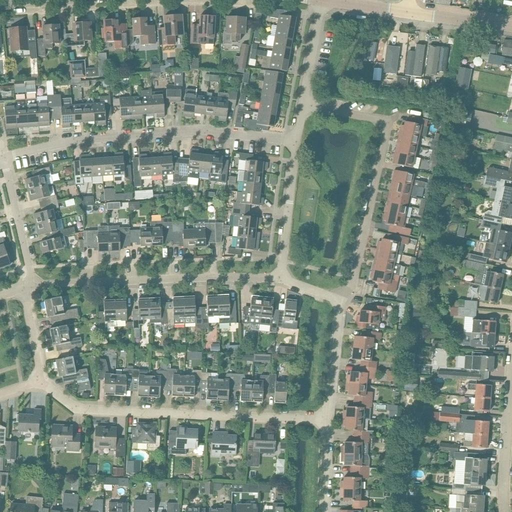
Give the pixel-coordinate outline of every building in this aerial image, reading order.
[(278,19),(277,26),(294,29),(296,18),(291,17),(292,12),(284,10),(268,10),(268,17),(278,19)] [(174,36),(183,36),(182,23),(184,22),(183,18),(182,18),(181,16),(164,17),(165,29),(158,29),(159,46),(174,45),(174,36)] [(199,21),(202,23),(199,26),(191,25),(190,44),(213,45),(214,17),(199,16),(199,21)] [(146,18),(132,19),(133,30),(133,37),(140,36),(141,45),(155,44),(154,30),(154,26),(147,26),(146,18)] [(224,34),(223,43),(231,43),(231,42),(239,42),(239,34),(245,35),(245,19),(226,18),(226,34),(224,34)] [(101,29),(102,39),(105,38),(105,42),(114,42),(115,49),(128,48),(126,28),(119,28),(119,20),(103,21),(104,29),(101,29)] [(89,23),(74,24),(75,47),(84,46),(84,41),(91,40),(89,23)] [(65,30),(59,31),(59,25),(42,27),(43,39),(37,39),(38,56),(45,56),(45,49),(52,49),(52,44),(60,43),(60,41),(66,41),(65,30)] [(292,40),(294,29),(277,26),(275,37),(292,40)] [(37,59),(35,43),(27,43),(26,28),(9,29),(11,51),(29,50),(30,59),(37,59)] [(275,37),(273,47),(290,50),(292,40),(275,37)] [(501,55),(511,56),(511,42),(503,41),(501,55)] [(376,43),(368,42),(365,60),(372,61),(376,43)] [(480,44),(473,43),(470,42),(469,49),(479,51),(480,44)] [(495,46),(483,44),(482,44),(481,52),(494,54),(495,46)] [(249,46),(242,45),(238,68),(244,70),(249,46)] [(397,74),(400,48),(387,46),(387,47),(384,72),(397,74)] [(416,46),(415,53),(414,60),(407,59),(404,76),(420,78),(424,47),(416,46)] [(430,46),(426,75),(437,76),(438,71),(444,72),(447,48),(440,48),(430,46)] [(273,47),(271,58),(288,61),(290,50),(273,47)] [(269,69),(286,72),(288,61),(271,58),(269,69)] [(511,59),(503,58),(501,64),(511,66),(511,59)] [(190,59),(190,70),(198,70),(198,59),(190,59)] [(84,61),(67,62),(69,79),(80,78),(86,78),(84,61)] [(374,63),(369,90),(381,91),(382,81),(384,65),(374,63)] [(458,68),(455,86),(468,89),(471,70),(458,68)] [(266,71),(264,82),(281,85),(283,74),(266,71)] [(414,79),(413,91),(420,92),(421,80),(414,79)] [(279,95),(281,85),(264,82),(262,92),(279,95)] [(432,85),(430,93),(442,96),(444,88),(432,85)] [(174,102),(174,86),(166,86),(166,102),(174,102)] [(185,90),(182,117),(193,118),(194,114),(196,96),(197,89),(196,89),(196,91),(185,90)] [(151,91),(141,92),(141,97),(142,115),(153,114),(152,96),(152,92),(151,91)] [(162,92),(152,92),(152,96),(153,114),(156,114),(156,118),(164,117),(163,96),(162,92)] [(262,92),(260,103),(277,106),(279,95),(262,92)] [(204,115),(215,116),(217,99),(211,98),(212,94),(207,93),(207,98),(204,115)] [(218,93),(217,99),(215,116),(218,116),(218,121),(226,122),(227,108),(235,108),(237,94),(231,93),(229,93),(228,94),(218,93)] [(60,95),(53,96),(55,120),(61,119),(62,128),(70,128),(70,124),(73,123),(71,106),(71,98),(60,99),(60,95)] [(47,104),(37,105),(38,127),(49,126),(49,120),(55,120),(53,96),(46,96),(47,104)] [(93,104),(94,122),(97,121),(97,126),(106,125),(105,112),(111,111),(110,96),(99,97),(99,104),(93,104)] [(196,96),(194,114),(204,115),(207,98),(196,96)] [(141,97),(130,98),(132,120),(143,119),(142,115),(141,97)] [(132,120),(130,98),(119,99),(113,100),(114,107),(120,106),(121,121),(132,120)] [(36,99),(25,100),(28,127),(38,127),(37,105),(36,99)] [(4,103),(0,103),(0,116),(5,116),(6,129),(17,128),(15,100),(4,101),(4,103)] [(28,127),(25,100),(15,100),(17,128),(28,127)] [(275,117),(277,106),(260,103),(258,114),(275,117)] [(83,123),(94,122),(93,104),(82,105),(83,123)] [(73,123),(83,123),(82,105),(71,106),(73,123)] [(469,126),(471,113),(456,109),(453,123),(469,126)] [(273,128),(275,117),(258,114),(257,122),(245,120),(244,129),(267,131),(268,127),(273,128)] [(401,125),(399,132),(419,136),(426,138),(428,128),(426,127),(427,121),(412,117),(411,123),(405,122),(404,126),(401,125)] [(399,132),(397,143),(416,147),(419,136),(399,132)] [(511,152),(510,160),(511,160),(511,144),(511,145),(511,142),(511,138),(497,135),(493,149),(506,152),(507,151),(511,152)] [(397,143),(395,153),(414,157),(416,147),(397,143)] [(185,165),(178,166),(180,182),(186,182),(187,182),(187,177),(198,178),(199,173),(201,155),(198,155),(198,151),(190,150),(189,160),(185,159),(185,165)] [(211,156),(210,174),(220,175),(219,182),(226,183),(228,165),(222,164),(222,160),(223,153),(215,152),(214,157),(211,156)] [(115,158),(112,158),(113,176),(114,183),(124,182),(131,181),(130,166),(124,166),(123,153),(114,154),(115,158)] [(163,158),(160,158),(162,176),(162,181),(167,180),(167,175),(172,175),(172,180),(173,183),(180,182),(178,166),(172,166),(172,158),(171,153),(163,154),(163,158)] [(246,161),(244,172),(262,173),(262,171),(266,171),(267,163),(251,161),(252,155),(239,153),(238,160),(246,161)] [(414,157),(395,153),(392,164),(412,168),(418,169),(420,159),(414,158),(414,157)] [(92,177),(90,160),(90,155),(79,156),(79,162),(74,163),(74,162),(73,162),(75,184),(75,186),(83,185),(82,178),(92,177)] [(151,176),(150,159),(147,159),(146,155),(138,156),(139,169),(133,169),(134,187),(141,187),(140,177),(151,176)] [(201,155),(199,173),(210,174),(211,156),(201,155)] [(113,176),(112,158),(101,159),(102,176),(113,176)] [(160,158),(150,159),(151,176),(151,181),(162,181),(160,158)] [(101,159),(90,160),(92,177),(102,176),(101,159)] [(487,169),(485,176),(504,180),(511,182),(511,160),(510,160),(508,172),(489,168),(487,169)] [(33,178),(25,180),(28,191),(47,186),(53,185),(50,174),(51,174),(49,167),(37,170),(38,177),(33,178)] [(392,181),(418,187),(424,188),(425,183),(412,180),(413,175),(394,171),(392,181)] [(261,184),(262,173),(244,172),(243,182),(261,184)] [(485,176),(483,185),(497,188),(494,201),(511,204),(511,189),(502,187),(504,180),(485,176)] [(389,192),(392,193),(411,197),(415,198),(418,187),(392,181),(389,192)] [(243,182),(242,193),(259,195),(261,184),(243,182)] [(49,197),(47,186),(28,191),(30,202),(49,197)] [(259,198),(259,195),(242,193),(237,192),(236,203),(234,203),(233,209),(248,211),(249,205),(262,206),(263,198),(259,198)] [(389,195),(387,202),(390,203),(406,207),(409,207),(411,197),(392,193),(391,196),(389,195)] [(484,214),(483,220),(500,224),(502,217),(511,219),(511,204),(494,201),(492,212),(488,211),(484,214)] [(51,203),(40,206),(41,212),(33,214),(36,225),(55,221),(53,210),(59,208),(57,202),(51,203)] [(386,206),(385,213),(404,217),(406,207),(390,203),(389,206),(386,206)] [(239,217),(238,227),(255,229),(256,226),(260,227),(261,219),(248,217),(248,211),(233,209),(232,216),(239,217)] [(385,213),(383,221),(386,222),(385,225),(389,225),(388,231),(397,233),(409,236),(411,230),(404,228),(405,224),(402,224),(404,217),(385,213)] [(150,222),(150,229),(151,246),(162,246),(162,242),(172,242),(172,223),(172,219),(161,219),(161,222),(150,222)] [(483,220),(481,227),(492,229),(499,231),(500,224),(483,220)] [(55,221),(36,225),(38,236),(46,234),(48,240),(64,237),(75,234),(74,227),(58,231),(55,221)] [(183,222),(172,223),(172,242),(173,245),(183,245),(183,248),(194,248),(193,231),(183,231),(183,222)] [(204,230),(193,231),(194,248),(205,247),(205,244),(215,243),(214,224),(203,224),(204,230)] [(457,225),(452,224),(447,226),(446,232),(455,234),(457,225)] [(124,247),(130,247),(130,243),(129,231),(129,228),(118,228),(118,226),(108,227),(108,234),(109,252),(120,251),(120,250),(120,248),(124,247)] [(238,227),(237,238),(258,240),(259,233),(255,232),(255,229),(238,227)] [(140,247),(151,246),(150,229),(139,229),(139,230),(129,231),(130,243),(140,243),(140,247)] [(492,229),(488,244),(496,245),(509,248),(511,234),(499,231),(492,229)] [(98,252),(109,252),(108,234),(98,234),(98,231),(86,231),(87,249),(97,249),(98,252)] [(378,242),(376,250),(379,250),(396,254),(401,255),(403,245),(407,245),(409,239),(397,236),(387,234),(386,240),(382,239),(381,242),(378,242)] [(64,237),(48,240),(40,242),(42,254),(67,248),(64,237)] [(0,268),(10,265),(6,254),(8,253),(3,238),(0,239),(0,268)] [(228,248),(228,254),(240,256),(241,249),(257,251),(258,240),(237,238),(235,249),(228,248)] [(469,254),(468,261),(485,265),(487,258),(505,263),(509,248),(496,245),(488,244),(486,243),(484,251),(483,257),(469,254)] [(374,260),(377,261),(394,264),(396,254),(379,250),(376,250),(374,260)] [(374,260),(372,271),(398,276),(400,266),(394,264),(377,261),(374,260)] [(415,265),(413,272),(421,273),(423,267),(424,263),(416,261),(415,265)] [(475,284),(480,286),(500,290),(503,275),(491,273),(493,266),(485,265),(468,261),(466,261),(464,270),(477,273),(475,284)] [(372,271),(370,278),(373,279),(372,282),(379,283),(378,289),(373,288),(373,291),(372,293),(379,294),(380,292),(380,290),(395,293),(399,276),(398,276),(372,271)] [(480,286),(478,294),(481,294),(480,300),(496,304),(500,290),(480,286)] [(207,310),(201,310),(202,325),(202,329),(208,329),(208,317),(218,317),(217,295),(206,296),(207,310)] [(217,295),(218,317),(219,324),(236,323),(235,304),(229,304),(229,295),(217,295)] [(194,296),(183,297),(184,318),(195,318),(195,325),(202,325),(201,310),(195,311),(194,296)] [(259,326),(262,297),(251,296),(250,310),(243,309),(242,324),(259,326)] [(41,303),(43,310),(45,310),(47,318),(52,317),(53,323),(79,318),(77,309),(64,311),(61,297),(44,301),(44,302),(41,303)] [(173,312),(166,312),(167,323),(167,327),(174,326),(174,325),(174,319),(184,318),(183,297),(172,297),(172,303),(173,312)] [(262,297),(259,326),(270,327),(269,333),(276,333),(276,327),(278,313),(272,312),(273,298),(262,297)] [(149,299),(150,320),(150,324),(167,323),(166,312),(160,312),(160,298),(149,299)] [(138,313),(132,313),(133,323),(133,328),(133,330),(139,329),(139,326),(144,326),(143,320),(150,320),(149,299),(138,299),(138,313)] [(284,314),(278,313),(276,327),(296,330),(296,322),(294,322),(295,313),(297,313),(298,307),(296,307),(297,301),(285,299),(284,314)] [(104,315),(98,315),(99,330),(105,329),(105,328),(116,327),(115,321),(114,300),(103,301),(104,315)] [(126,300),(114,300),(115,321),(127,321),(126,300)] [(458,308),(476,309),(476,302),(465,301),(464,308),(458,308)] [(408,317),(419,318),(420,309),(417,309),(417,306),(408,305),(408,309),(409,309),(408,317)] [(385,314),(385,307),(370,306),(369,312),(360,311),(359,316),(356,316),(355,328),(368,329),(372,329),(378,330),(379,330),(379,324),(377,324),(378,318),(384,319),(385,314)] [(476,309),(458,308),(458,316),(476,317),(476,309)] [(472,320),(471,333),(494,335),(495,322),(472,320)] [(69,340),(66,326),(49,329),(50,331),(47,331),(48,339),(51,338),(53,346),(58,345),(59,352),(82,347),(80,338),(69,340)] [(404,338),(412,339),(413,331),(404,330),(404,338)] [(354,336),(353,348),(372,350),(373,339),(379,340),(380,333),(364,331),(363,337),(354,336)] [(493,348),(494,335),(471,333),(470,346),(493,348)] [(361,361),(360,367),(376,369),(376,362),(370,362),(372,350),(353,348),(352,360),(361,361)] [(465,356),(464,369),(471,370),(479,371),(488,371),(492,372),(492,365),(494,365),(494,360),(493,359),(493,358),(491,358),(492,354),(486,354),(480,354),(472,353),(472,356),(465,356)] [(254,355),(253,362),(262,363),(262,355),(254,355)] [(55,360),(56,362),(53,363),(54,370),(57,369),(59,377),(64,376),(65,382),(76,380),(79,392),(91,389),(87,369),(75,371),(72,357),(55,360)] [(103,396),(114,396),(115,375),(109,375),(105,360),(99,360),(98,380),(104,380),(103,396)] [(402,374),(413,375),(414,367),(405,366),(402,366),(402,374)] [(346,383),(366,385),(366,379),(374,380),(376,369),(360,367),(359,373),(350,372),(350,375),(347,375),(346,383)] [(122,375),(115,375),(114,396),(125,397),(126,378),(132,378),(133,370),(124,369),(122,375)] [(172,397),(183,397),(184,376),(177,376),(176,370),(167,369),(167,371),(166,384),(167,384),(167,382),(172,382),(172,397)] [(133,370),(132,378),(138,378),(137,397),(148,398),(149,376),(150,370),(133,370)] [(201,381),(201,373),(201,371),(192,370),(191,376),(184,376),(183,397),(194,398),(195,379),(200,379),(200,381),(201,381)] [(149,376),(148,398),(160,398),(160,384),(166,384),(167,371),(161,371),(158,371),(156,371),(156,377),(149,376)] [(386,381),(399,382),(400,373),(387,371),(386,381)] [(479,381),(479,375),(438,372),(437,378),(479,381)] [(201,373),(201,381),(206,382),(206,400),(217,401),(218,380),(211,379),(210,373),(201,373)] [(229,387),(235,387),(235,374),(226,374),(224,380),(218,380),(217,401),(228,401),(229,387)] [(236,374),(235,374),(235,387),(241,387),(240,402),(251,402),(252,381),(245,381),(244,375),(241,375),(236,374)] [(268,389),(269,389),(268,392),(275,392),(274,403),(285,404),(286,398),(288,398),(288,392),(286,391),(286,383),(276,382),(276,375),(269,374),(269,376),(268,384),(268,389)] [(263,384),(268,384),(269,376),(260,376),(258,382),(252,381),(251,402),(262,403),(263,384)] [(416,391),(417,377),(404,376),(403,390),(416,391)] [(365,392),(366,385),(346,383),(345,391),(348,392),(348,395),(354,396),(357,396),(357,402),(371,404),(372,397),(372,393),(365,392)] [(475,391),(475,398),(490,399),(491,386),(476,385),(467,384),(467,390),(475,391)] [(490,399),(475,398),(474,405),(466,404),(465,410),(474,411),(489,412),(490,399)] [(343,410),(343,419),(368,420),(370,420),(370,414),(371,404),(357,402),(356,408),(352,408),(347,407),(346,411),(343,410)] [(387,406),(387,412),(389,412),(388,422),(397,422),(398,409),(398,407),(397,407),(387,406)] [(16,414),(16,422),(18,422),(18,430),(24,430),(23,432),(34,433),(34,431),(38,431),(39,423),(40,423),(41,410),(33,410),(32,413),(26,413),(25,415),(16,414)] [(432,412),(431,420),(438,421),(456,423),(459,423),(458,433),(464,433),(487,435),(488,422),(474,421),(474,416),(459,414),(458,414),(440,413),(432,412)] [(343,419),(342,427),(345,427),(345,431),(354,431),(354,437),(369,438),(369,431),(367,431),(368,420),(343,419)] [(52,425),(52,428),(51,444),(68,445),(68,451),(79,452),(79,434),(72,434),(72,426),(52,425)] [(132,428),(131,443),(147,444),(147,448),(159,449),(160,436),(154,436),(154,426),(138,425),(138,428),(132,428)] [(125,439),(115,439),(116,428),(96,427),(95,448),(115,449),(115,448),(116,448),(115,455),(118,458),(124,458),(125,439)] [(176,436),(169,435),(168,455),(185,455),(186,449),(196,449),(197,441),(198,442),(200,440),(200,436),(198,434),(197,434),(197,431),(180,430),(181,428),(177,427),(176,436)] [(213,433),(213,436),(212,443),(212,456),(219,456),(219,454),(235,454),(236,436),(222,436),(222,433),(213,433)] [(463,441),(463,447),(471,447),(486,448),(487,435),(464,433),(464,441),(463,441)] [(245,453),(245,467),(259,467),(259,453),(274,454),(274,449),(275,435),(254,434),(253,441),(247,441),(247,453),(245,453)] [(341,446),(341,454),(368,455),(368,444),(369,438),(354,437),(354,443),(344,442),(344,446),(341,446)] [(5,441),(5,445),(4,459),(15,460),(16,442),(5,441)] [(464,471),(484,473),(485,460),(479,460),(480,454),(457,452),(455,452),(454,458),(465,459),(464,471)] [(341,454),(341,462),(344,462),(344,466),(350,466),(350,472),(353,472),(368,473),(368,470),(369,455),(368,455),(341,454)] [(127,462),(127,473),(139,474),(140,462),(127,462)] [(92,467),(86,467),(86,475),(94,475),(95,469),(92,467)] [(446,488),(452,488),(452,489),(466,490),(466,484),(482,485),(484,485),(484,473),(464,471),(464,484),(454,483),(452,483),(446,483),(446,488)] [(340,481),(340,489),(360,490),(360,479),(368,479),(368,476),(368,473),(353,472),(350,472),(350,478),(343,478),(343,481),(340,481)] [(0,486),(6,488),(8,474),(0,473),(0,486)] [(35,475),(33,477),(41,487),(43,485),(44,476),(35,475)] [(276,476),(276,484),(284,484),(284,476),(276,476)] [(118,478),(103,477),(103,485),(118,486),(118,478)] [(258,484),(249,484),(249,493),(258,493),(258,484)] [(340,489),(340,497),(343,498),(343,501),(352,501),(352,507),(367,508),(367,501),(360,501),(360,490),(340,489)] [(485,505),(482,504),(483,497),(465,496),(466,490),(452,489),(451,495),(458,495),(457,508),(482,510),(485,510),(485,509),(485,505)] [(76,511),(77,505),(76,505),(77,495),(63,493),(61,511),(50,510),(49,511),(76,511)] [(153,511),(154,495),(147,495),(147,502),(134,501),(134,511),(133,511),(153,511)] [(41,511),(43,498),(26,497),(25,506),(11,504),(10,511),(41,511)] [(81,511),(80,511),(102,511),(103,500),(96,500),(96,502),(92,502),(92,507),(90,509),(90,511),(81,511)] [(127,511),(128,503),(116,503),(116,510),(109,510),(108,511),(127,511)] [(178,511),(179,503),(166,503),(166,511),(178,511)] [(257,511),(257,503),(251,503),(251,505),(236,505),(236,511),(257,511)] [(283,511),(284,504),(272,503),(272,511),(283,511)]
